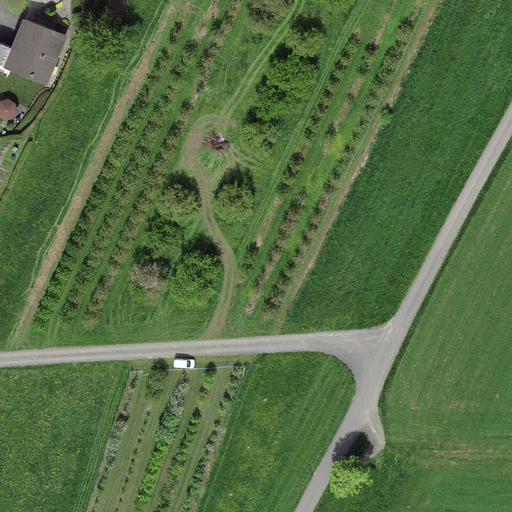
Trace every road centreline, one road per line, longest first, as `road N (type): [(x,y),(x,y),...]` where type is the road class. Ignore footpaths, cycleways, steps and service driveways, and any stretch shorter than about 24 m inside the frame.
road 1 (residential): [(0,360),(388,346)]
road 2 (unclassified): [(388,346),(511,108)]
road 3 (unclassified): [(304,511),(388,346)]
